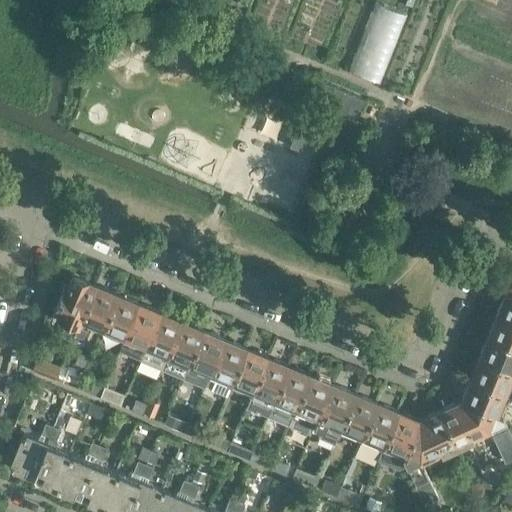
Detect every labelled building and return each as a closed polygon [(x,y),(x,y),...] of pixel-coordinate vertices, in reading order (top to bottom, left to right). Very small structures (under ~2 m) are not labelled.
[(406,14),(376,2),(349,69),(380,81),(406,14)] [(319,79),(310,102),(356,120),(366,94),(319,79)] [(316,116),(305,111),(291,145),(302,150),(316,116)] [(372,179),(353,172),(332,222),(352,230),(372,179)] [(52,313),(67,320),(61,336),(71,340),(77,324),(94,283),(87,280),(88,279),(72,272),(68,281),(65,280),(52,313)] [(94,283),(77,324),(86,328),(88,322),(102,328),(117,293),(94,283)] [(117,293),(102,328),(123,337),(138,301),(117,293)] [(511,295),(505,293),(496,314),(511,320),(511,295)] [(138,301),(123,337),(144,345),(158,310),(138,301)] [(180,319),(158,310),(144,345),(139,357),(160,366),(180,319)] [(511,320),(496,314),(488,335),(511,345),(511,320)] [(202,328),(180,319),(160,366),(182,375),(187,363),(202,328)] [(187,363),(182,375),(181,377),(191,382),(197,368),(208,372),(223,337),(202,328),(187,363)] [(511,345),(488,335),(479,357),(511,370),(511,345)] [(223,337),(208,372),(204,383),(226,392),(230,381),(244,346),(223,337)] [(244,346),(230,381),(251,390),(265,355),(244,346)] [(37,355),(32,369),(55,379),(61,365),(37,355)] [(265,355),(251,390),(272,399),(286,364),(265,355)] [(511,370),(479,357),(470,378),(508,394),(511,384),(511,370)] [(286,364),(272,399),(294,408),(308,373),(286,364)] [(81,376),(66,370),(61,381),(77,387),(81,376)] [(308,373),(294,408),(315,417),(330,382),(308,373)] [(461,399),(497,415),(498,413),(500,414),(505,403),(511,405),(511,395),(508,394),(470,378),(461,399)] [(83,390),(98,396),(101,388),(86,382),(83,390)] [(330,382),(315,417),(312,426),(323,430),(326,421),(339,427),(354,392),(330,382)] [(112,401),(120,405),(124,396),(116,392),(112,401)] [(354,392),(339,427),(360,436),(375,400),(354,392)] [(143,409),(151,413),(156,401),(148,398),(143,409)] [(461,399),(440,409),(457,446),(490,431),(504,466),(511,461),(511,437),(503,415),(500,414),(498,413),(497,415),(461,399)] [(132,410),(140,414),(144,404),(136,400),(132,410)] [(375,400),(360,436),(381,445),(395,409),(375,400)] [(103,407),(90,402),(87,412),(99,418),(103,407)] [(403,454),(417,418),(395,409),(381,445),(389,449),(403,454)] [(418,419),(403,454),(417,487),(430,481),(425,467),(424,461),(457,446),(440,409),(419,418),(417,418),(418,419)] [(47,421),(53,423),(55,417),(49,415),(47,421)] [(56,416),(53,423),(62,427),(65,419),(56,416)] [(173,427),(184,432),(187,423),(176,419),(173,427)] [(10,464),(32,474),(53,424),(45,421),(39,438),(23,431),(10,464)] [(184,432),(206,441),(209,432),(187,423),(184,432)] [(53,424),(32,474),(55,483),(70,449),(55,443),(61,428),(53,424)] [(91,439),(99,442),(102,433),(95,430),(91,439)] [(206,441),(227,449),(230,441),(209,432),(206,441)] [(70,449),(55,483),(78,492),(98,443),(90,440),(84,455),(70,449)] [(227,449),(248,458),(252,450),(252,449),(230,441),(227,449)] [(98,443),(78,492),(101,502),(115,468),(101,462),(107,447),(98,443)] [(137,458),(145,461),(149,450),(142,447),(137,458)] [(252,450),(248,458),(255,461),(259,453),(252,450)] [(145,461),(153,464),(157,454),(150,451),(145,461)] [(386,462),(378,458),(370,477),(379,480),(386,462)] [(115,468),(101,502),(124,511),(144,462),(136,459),(130,474),(115,468)] [(273,459),(270,467),(280,471),(283,463),(273,459)] [(291,476),(303,481),(309,466),(297,461),(291,476)] [(144,462),(124,511),(125,511),(151,511),(162,486),(148,480),(153,466),(144,462)] [(205,473),(197,469),(193,478),(201,482),(205,473)] [(162,486),(151,511),(177,511),(191,481),(182,477),(176,492),(162,486)] [(314,486),(335,494),(339,486),(318,477),(314,486)] [(493,492),(488,480),(478,485),(482,496),(493,492)] [(191,481),(177,511),(204,511),(207,504),(194,499),(199,484),(191,481)] [(335,494),(357,503),(360,495),(339,486),(335,494)] [(424,504),(438,498),(433,486),(419,492),(424,504)] [(511,487),(502,499),(511,501),(511,487)] [(293,492),(285,489),(277,508),(285,511),(293,492)] [(225,507),(232,510),(237,499),(230,496),(225,507)] [(232,510),(236,511),(240,511),(244,502),(237,499),(232,510)] [(265,500),(260,510),(265,511),(269,511),(273,503),(265,500)]
